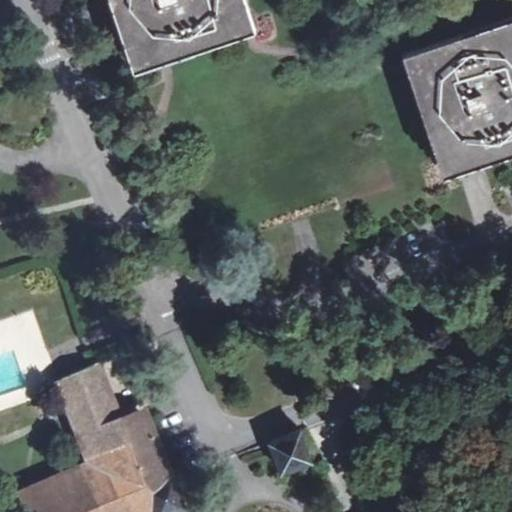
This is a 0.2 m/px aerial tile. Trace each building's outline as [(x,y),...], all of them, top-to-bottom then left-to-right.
[(244,22),(237,0),(120,0),(139,57),(244,22)] [(511,142),(511,24),(414,58),(449,164),(511,142)] [(122,448),(114,426),(92,365),(54,382),(84,465),(122,448)] [(59,475),(81,511),(176,511),(178,511),(140,416),(114,426),(122,448),(84,465),(59,475)] [(310,458),(299,430),(269,441),(281,470),(310,458)] [(81,511),(59,475),(7,496),(23,511),(81,511)]
